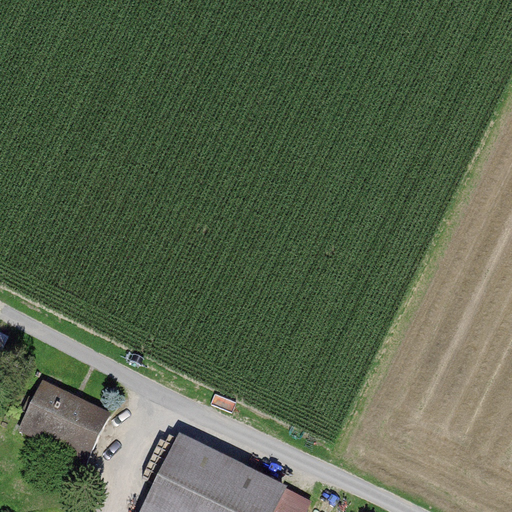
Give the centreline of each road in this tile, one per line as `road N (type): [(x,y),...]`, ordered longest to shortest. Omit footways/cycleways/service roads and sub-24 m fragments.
road 1 (track): [(0,310),(410,511)]
road 2 (unknown): [(167,392),(106,511)]
